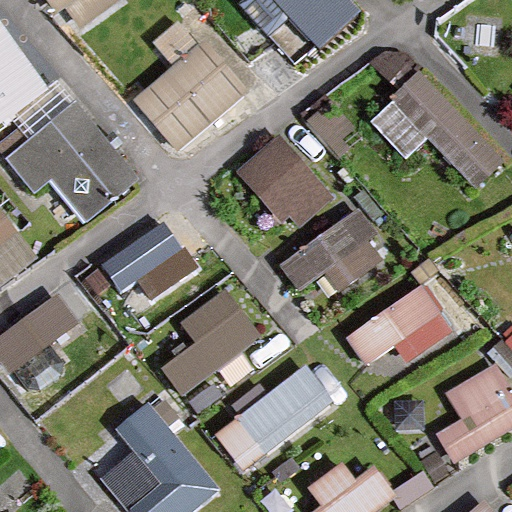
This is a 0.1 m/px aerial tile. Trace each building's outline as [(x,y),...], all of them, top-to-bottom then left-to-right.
[(114,0),(42,0),(70,35),(114,0)] [(359,21),(342,0),(280,0),(276,3),(292,22),(262,47),(288,79),(359,21)] [(0,33),(0,128),(45,95),(0,33)] [(238,96),(198,47),(132,101),(172,150),(238,96)] [(503,159),(409,78),(368,125),(406,158),(417,147),(472,195),(503,159)] [(68,106),(64,109),(2,161),(36,202),(50,190),(80,226),(132,183),(68,106)] [(276,141),(239,174),(291,233),(329,199),(276,141)] [(348,211),(277,267),(311,310),(382,254),(348,211)] [(0,283),(31,260),(0,220),(0,283)] [(191,266),(154,222),(93,274),(112,297),(133,279),(152,300),(191,266)] [(415,289),(343,338),(373,382),(445,333),(415,289)] [(78,322),(50,292),(0,338),(0,360),(16,379),(78,322)] [(254,339),(219,293),(147,349),(182,395),(254,339)] [(456,421),(432,438),(450,464),(511,421),(511,399),(489,366),(441,398),(456,421)] [(332,407),(300,368),(215,438),(248,477),(332,407)] [(185,511),(213,489),(147,410),(121,431),(140,454),(108,480),(134,511),(185,511)] [(382,511),(394,503),(368,467),(306,511),(382,511)]
